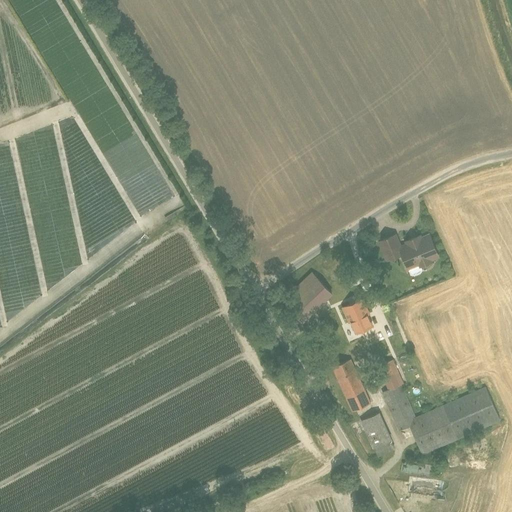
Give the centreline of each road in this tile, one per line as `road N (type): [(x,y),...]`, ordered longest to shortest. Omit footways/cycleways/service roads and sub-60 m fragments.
road 1 (unclassified): [(254,292),(79,0)]
road 2 (unclassified): [(511,154),(460,168),(254,292)]
road 3 (unclassified): [(387,511),(254,292)]
